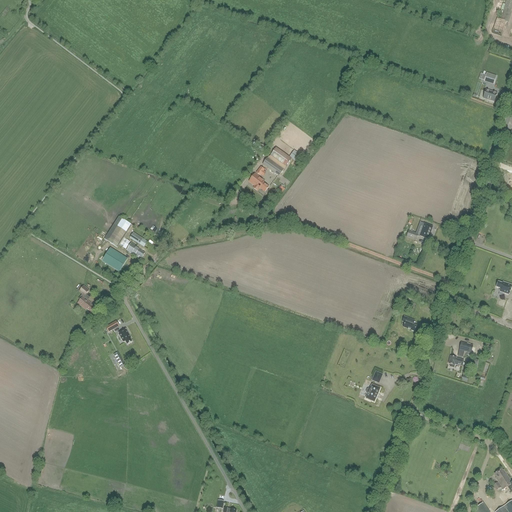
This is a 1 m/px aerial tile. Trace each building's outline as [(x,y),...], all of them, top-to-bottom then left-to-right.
[(506,0),(500,20),(508,22),(511,8),(511,0),(509,0),(506,0)] [(496,76),(487,73),(484,81),(494,84),(496,76)] [(497,94),(486,90),(483,99),(494,103),(497,94)] [(276,148),(268,159),(284,170),(292,159),(276,148)] [(298,153),(293,160),(298,163),(303,156),(298,153)] [(267,158),(263,165),(279,177),(284,170),(267,158)] [(265,170),(261,167),(256,173),(260,176),(265,170)] [(254,189),(257,191),(260,188),(265,192),(269,187),(263,183),(265,182),(255,174),(249,182),(255,187),(254,189)] [(119,217),(104,239),(118,248),(119,246),(126,250),(130,242),(127,240),(135,227),(119,217)] [(409,230),(406,237),(416,241),(418,235),(428,239),(433,227),(424,224),(421,233),(417,232),(416,233),(409,230)] [(130,238),(144,248),(148,242),(133,233),(130,238)] [(142,259),(145,254),(141,251),(142,250),(132,244),(127,251),(138,258),(139,257),(142,259)] [(110,248),(102,262),(119,272),(128,259),(110,248)] [(498,282),(496,287),(500,289),(499,292),(508,295),(509,291),(510,291),(511,286),(511,285),(503,282),(502,283),(498,282)] [(91,304),(83,297),(84,296),(85,297),(90,291),(84,286),(79,292),(82,294),(78,299),(80,300),(78,304),(86,310),(87,309),(91,312),(95,308),(90,305),(91,304)] [(489,308),(504,313),(508,302),(495,297),(493,302),(491,301),(489,308)] [(404,317),(402,322),(405,323),(403,328),(415,332),(417,326),(413,325),(408,323),(410,319),(404,317)] [(109,333),(119,327),(116,322),(106,327),(109,333)] [(131,338),(126,330),(118,334),(123,343),(125,341),(127,345),(132,342),(130,339),(131,338)] [(473,346),(461,343),(459,351),(471,354),(473,346)] [(456,359),(456,358),(450,357),(448,364),(450,365),(449,367),(454,368),(454,365),(462,367),(462,365),(464,366),(464,364),(463,363),(464,361),(456,359)] [(383,375),(376,372),(372,381),(379,384),(383,375)] [(370,390),(369,389),(367,389),(366,392),(367,394),(368,394),(366,399),(374,402),(376,397),(378,394),(380,389),(372,385),(370,390)] [(495,474),(498,479),(496,480),(503,490),(508,487),(511,493),(511,491),(511,482),(504,470),(502,471),(502,470),(497,473),(496,473),(495,473),(495,474)] [(511,511),(511,500),(494,511),(511,511)] [(489,511),(483,503),(475,508),(477,511),(489,511)]
